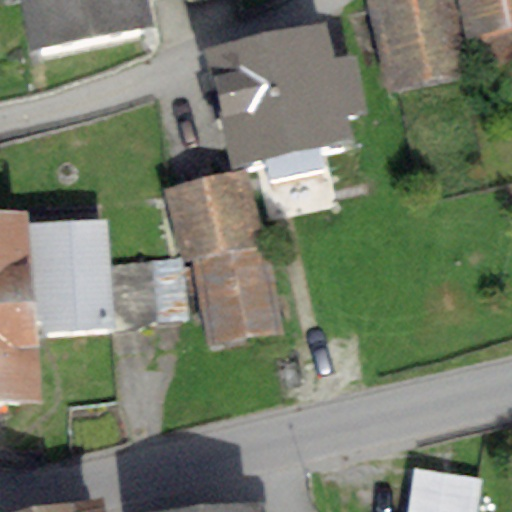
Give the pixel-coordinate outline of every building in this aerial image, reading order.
[(191,0),(18,0),(33,70),(146,46),(139,14),(192,2),(191,0)] [(441,0),(440,0),(375,15),(394,98),(461,82),(441,0)] [(511,0),(460,0),(471,48),(511,39),(511,0)] [(318,56),(215,80),(240,188),(345,164),(340,142),(362,137),(349,81),(326,87),(318,56)] [(244,191),(170,207),(184,276),(198,273),(258,260),(244,191)] [(92,218),(26,224),(36,337),(101,331),(92,218)] [(21,219),(0,220),(0,405),(34,403),(21,219)] [(258,260),(198,273),(214,358),(277,347),(258,260)] [(495,511),(498,491),(432,483),(428,511),(495,511)]
